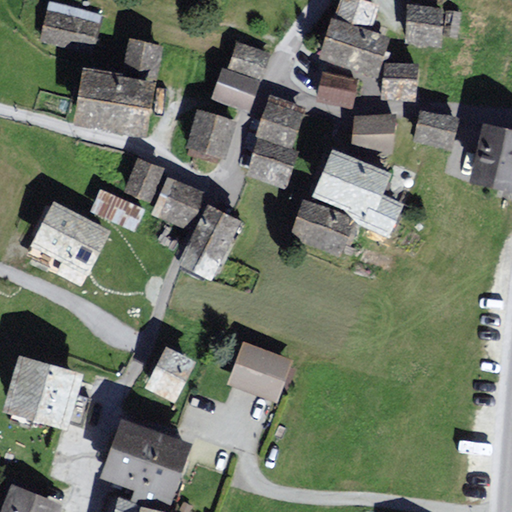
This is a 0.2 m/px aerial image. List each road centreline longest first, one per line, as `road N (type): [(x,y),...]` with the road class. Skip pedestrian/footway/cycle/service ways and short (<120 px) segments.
road 1 (residential): [(273,80),(335,111),(446,109),(511,120)]
road 2 (residential): [(0,109),(135,147),(190,179),(217,183)]
road 3 (residential): [(141,340),(95,440),(80,511)]
road 4 (residential): [(141,340),(217,183)]
road 5 (residential): [(0,268),(116,334),(141,340)]
